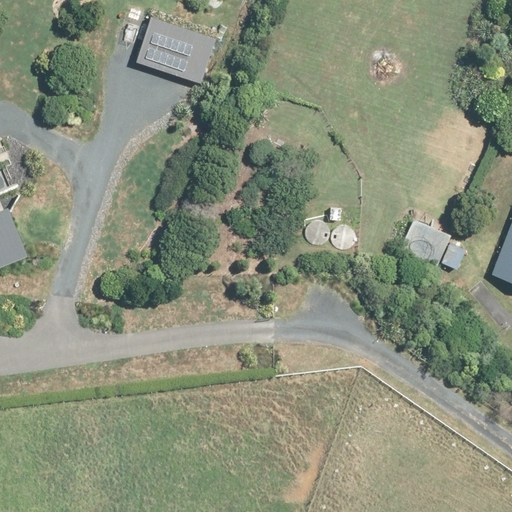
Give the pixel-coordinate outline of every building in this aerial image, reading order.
[(198,0),(199,1),(199,2),(200,3),(200,4),(201,5),(202,6),(203,6),(204,7),(205,8),(206,8),(207,9),(208,9),(209,9),(211,10),(212,10),(213,10),(214,9),(215,9),(216,9),(217,9),(218,8),(219,8),(220,7),(221,7),(222,6),(222,5),(223,4),(224,3),(224,2),(225,1),(225,0),(198,0)] [(154,14),(152,21),(133,14),(124,41),(143,48),(138,59),(203,82),(219,37),(154,14)] [(4,141),(0,141),(0,165),(11,161),(4,141)] [(0,269),(36,254),(16,205),(0,211),(0,269)] [(458,234),(416,216),(400,252),(439,270),(443,262),(461,270),(470,249),(455,242),(458,234)] [(307,227),(307,228),(305,235),(305,236),(306,237),(306,238),(307,239),(307,240),(308,241),(308,242),(309,243),(310,243),(310,244),(311,244),(312,245),(313,245),(314,246),(315,246),(316,246),(317,247),(318,247),(319,247),(320,247),(321,247),(322,247),(323,246),(324,246),(325,245),(326,245),(327,244),(328,244),(329,243),(330,242),(331,241),(331,240),(331,241),(332,242),(332,243),(332,244),(333,246),(334,246),(334,247),(335,248),(336,249),(337,250),(338,250),(339,251),(340,251),(341,251),(342,252),(343,252),(344,252),(345,252),(347,251),(348,251),(349,251),(350,250),(351,250),(352,249),(353,248),(354,247),(355,246),(355,245),(356,244),(356,243),(357,242),(357,241),(357,239),(357,238),(357,237),(357,236),(357,235),(357,234),(357,233),(356,232),(356,231),(355,230),(355,229),(354,228),(353,227),(352,226),(351,225),(350,225),(349,224),(348,224),(347,224),(346,223),(345,223),(344,223),(343,223),(342,223),(341,224),(340,224),(339,224),(338,225),(337,225),(336,226),(335,227),(334,227),(333,228),(333,229),(332,230),(332,231),(332,230),(331,229),(331,228),(331,227),(330,226),(330,225),(329,224),(329,223),(328,223),(327,222),(326,221),(325,221),(325,220),(324,220),(323,220),(322,219),(321,219),(320,219),(319,219),(318,219),(317,219),(316,219),(315,220),(314,220),(313,221),(312,221),(311,222),(310,222),(310,223),(309,224),(308,225),(307,226),(307,227)] [(511,229),(495,273),(511,278),(511,229)]
